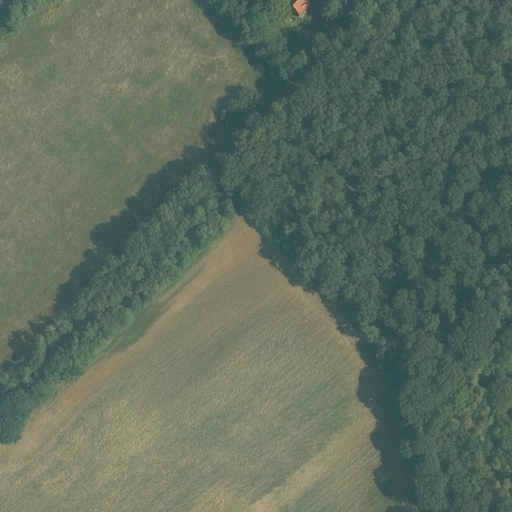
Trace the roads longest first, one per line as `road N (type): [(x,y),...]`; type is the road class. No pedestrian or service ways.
road 1 (unknown): [(326,163),(287,167),(248,204),(205,208),(165,248),(141,294),(73,336),(0,404)]
road 2 (track): [(449,511),(428,447),(426,365),(441,328),(511,259)]
road 3 (unknown): [(511,92),(392,227)]
